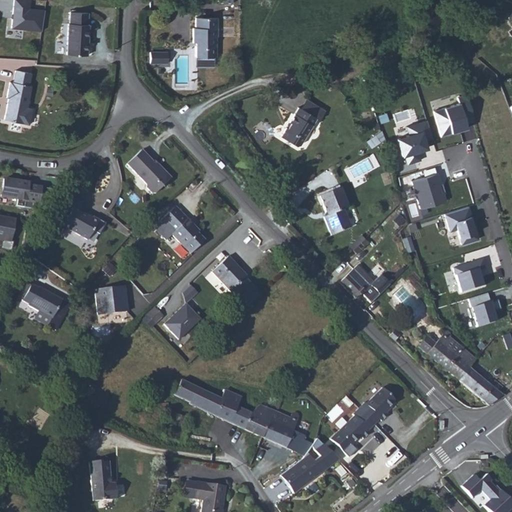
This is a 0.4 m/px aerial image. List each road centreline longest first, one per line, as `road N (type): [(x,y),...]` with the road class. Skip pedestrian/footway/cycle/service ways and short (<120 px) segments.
road 1 (residential): [(471,433),(140,96)]
road 2 (residential): [(140,96),(80,160),(0,153)]
road 3 (residential): [(464,156),(474,162),(511,280)]
road 4 (secondary): [(370,511),(471,433)]
